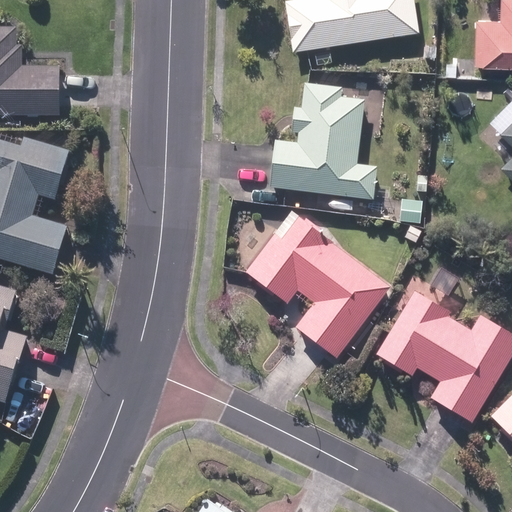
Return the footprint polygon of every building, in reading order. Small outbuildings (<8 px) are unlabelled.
[(305,0),(284,3),(292,54),(418,35),(412,0),(305,0)] [(475,20),(473,64),(511,65),(511,0),(499,0),(499,21),(475,20)] [(0,116),(59,117),(59,93),(59,67),(21,67),(21,47),(15,47),(15,30),(0,29),(0,116)] [(271,170),(269,189),(372,201),(376,169),(355,166),(363,102),(339,99),(340,89),(304,85),(301,110),(294,109),(291,134),(298,135),(296,144),(275,142),(271,170)] [(511,153),(499,166),(511,179),(511,120),(499,133),(511,145),(511,153)] [(0,142),(0,259),(51,275),(59,250),(66,227),(31,216),(38,194),(52,198),(65,155),(23,142),(22,149),(0,142)] [(425,204),(387,201),(386,215),(424,218),(425,204)] [(389,287),(298,219),(280,242),(273,236),(245,274),(286,304),(296,291),(313,304),(294,329),(314,344),(334,359),(389,287)] [(0,401),(3,402),(9,384),(12,385),(18,366),(26,338),(2,330),(14,292),(0,288),(0,401)] [(413,293),(376,355),(410,375),(415,368),(439,382),(430,398),(451,411),(471,422),(511,354),(511,338),(479,318),(470,333),(446,318),(449,314),(413,293)] [(511,392),(487,417),(511,441),(511,392)] [(226,511),(205,499),(197,511),(226,511)]
